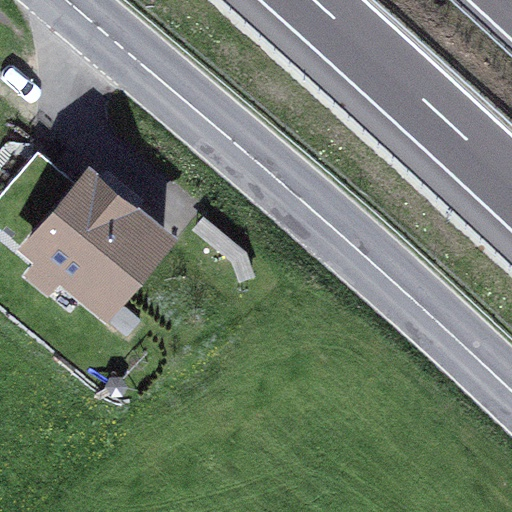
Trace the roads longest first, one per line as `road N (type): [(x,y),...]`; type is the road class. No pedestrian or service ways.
road 1 (primary): [(68,0),(511,390)]
road 2 (motorway): [(299,0),(511,192)]
